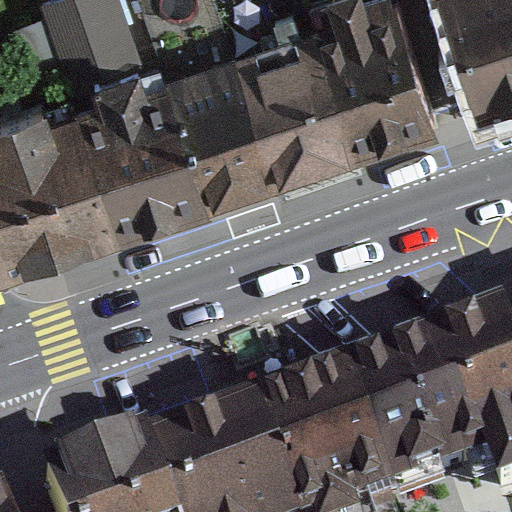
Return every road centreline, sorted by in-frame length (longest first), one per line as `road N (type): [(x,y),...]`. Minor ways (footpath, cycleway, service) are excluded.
road 1 (secondary): [(511,191),(0,367)]
road 2 (residential): [(35,511),(0,393)]
